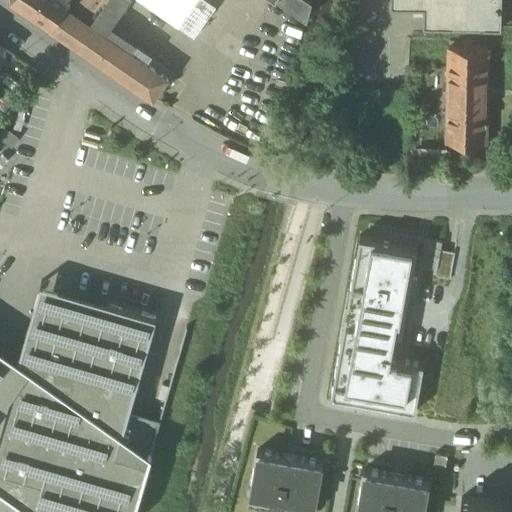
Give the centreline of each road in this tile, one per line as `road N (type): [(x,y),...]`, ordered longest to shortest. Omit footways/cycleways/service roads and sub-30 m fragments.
road 1 (residential): [(0,5),(165,129),(251,170),(343,196)]
road 2 (residential): [(343,196),(304,413),(353,422)]
road 3 (residential): [(343,196),(511,195)]
